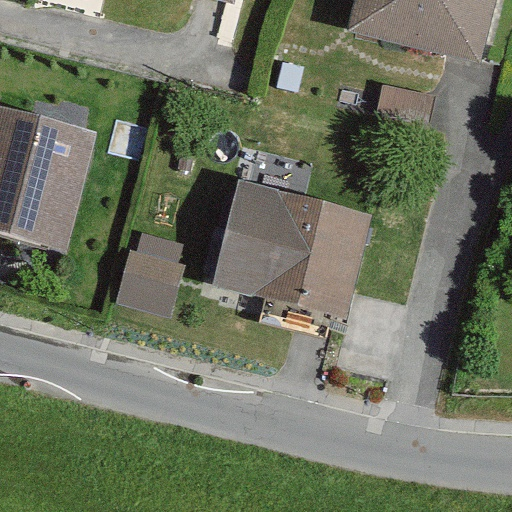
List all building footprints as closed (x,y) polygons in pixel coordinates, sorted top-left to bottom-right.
[(235,0),(188,0),(233,11),(235,0)] [(498,0),(359,0),(351,35),(483,66),(498,0)] [(0,242),(67,259),(98,137),(0,113),(0,242)] [(373,221),(238,190),(213,296),(347,328),(373,221)] [(117,306),(172,321),(186,270),(178,268),(183,248),(142,237),(137,256),(131,255),(117,306)]
